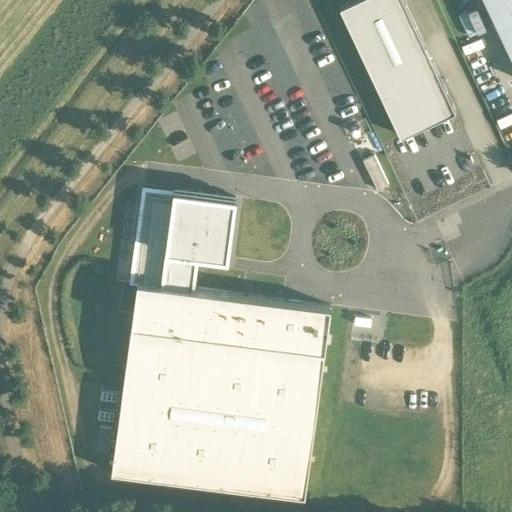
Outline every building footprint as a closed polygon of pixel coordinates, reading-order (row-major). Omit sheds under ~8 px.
[(402,0),(355,0),(340,7),(401,138),(455,113),(402,0)] [(511,0),(484,0),(511,58),(511,0)] [(173,190),(142,186),(129,283),(137,284),(137,281),(194,288),(198,256),(228,260),(236,197),(173,188),(173,190)] [(137,281),(137,284),(111,474),(304,500),(330,307),(194,288),(137,281)] [(112,427),(99,425),(96,449),(108,451),(112,427)]
